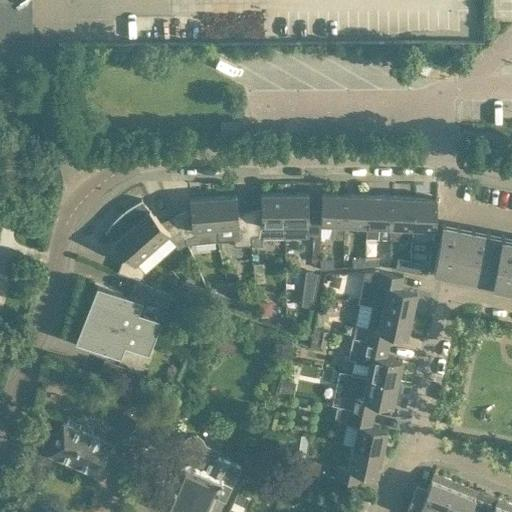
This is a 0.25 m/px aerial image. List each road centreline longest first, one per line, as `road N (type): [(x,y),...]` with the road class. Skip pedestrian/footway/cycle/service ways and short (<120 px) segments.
road 1 (unclassified): [(0,423),(51,288),(66,223),(108,178),(168,159),(438,159),(511,172)]
road 2 (unclassified): [(406,432),(441,299),(452,291),(511,303)]
